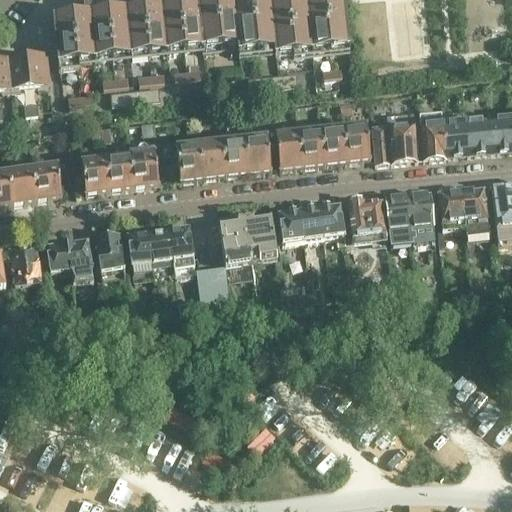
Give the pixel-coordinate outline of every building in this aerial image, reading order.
[(184,56),(179,11),(167,12),(166,0),(153,0),(155,13),(143,14),(148,60),(184,56)] [(329,55),(323,7),(322,7),(312,8),(312,3),(311,0),(299,0),(300,4),(303,4),(303,9),(280,12),(285,60),(329,55)] [(344,7),(342,0),(340,0),(322,2),(322,7),(323,7),(329,55),(349,53),(344,7)] [(113,64),(108,18),(96,20),(94,2),(82,3),(84,21),(73,22),(78,67),(113,64)] [(285,60),(280,12),(254,15),(253,3),(233,5),(237,50),(238,58),(259,56),(264,55),(274,54),(275,61),(285,60)] [(237,50),(233,5),(198,9),(203,54),(237,50)] [(203,54),(198,9),(179,11),(184,56),(203,54)] [(148,60),(143,14),(126,16),(130,62),(148,60)] [(130,62),(126,16),(108,18),(113,64),(130,62)] [(79,75),(78,67),(73,22),(53,24),(59,77),(79,75)] [(48,95),(45,70),(47,70),(46,62),(39,62),(40,65),(14,67),(14,65),(8,65),(11,99),(20,98),(20,95),(39,94),(39,96),(48,95)] [(11,99),(8,65),(2,66),(2,69),(0,68),(0,97),(3,97),(3,99),(11,99)] [(242,81),(241,72),(220,74),(221,84),(242,81)] [(342,84),(341,75),(332,76),(333,85),(342,84)] [(200,86),(199,76),(186,78),(187,87),(200,86)] [(333,85),(332,76),(323,77),(324,86),(333,85)] [(187,87),(186,78),(174,79),(175,88),(187,87)] [(164,90),(163,80),(151,81),(152,91),(164,90)] [(298,93),(296,80),(248,85),(250,98),(298,93)] [(152,91),(151,81),(138,83),(139,92),(152,91)] [(129,93),(128,84),(115,85),(116,95),(129,93)] [(116,95),(115,85),(103,86),(104,96),(116,95)] [(159,97),(158,94),(110,99),(112,113),(160,108),(159,97)] [(94,111),(93,101),(81,102),(82,112),(94,111)] [(82,112),(81,102),(68,104),(69,113),(82,112)] [(374,136),(372,119),(360,121),(362,135),(366,134),(366,137),(371,137),(371,136),(374,136)] [(370,168),(366,137),(366,134),(362,135),(360,121),(342,123),(343,137),(347,170),(370,168)] [(511,158),(511,134),(511,124),(488,126),(491,160),(511,158)] [(491,160),(488,126),(465,128),(468,162),(491,160)] [(468,162),(465,128),(443,130),(446,164),(468,162)] [(446,164),(443,130),(420,132),(423,167),(446,165),(446,164)] [(415,132),(374,136),(371,136),(371,137),(375,171),(391,170),(418,168),(415,132)] [(104,149),(102,134),(93,135),(96,150),(104,149)] [(347,170),(343,137),(321,139),(325,173),(347,170)] [(325,173),(321,139),(299,142),(302,175),(325,173)] [(302,175),(299,142),(275,144),(279,178),(302,175)] [(271,179),(267,145),(244,148),(248,182),(271,179)] [(38,162),(36,147),(28,148),(30,163),(38,162)] [(248,182),(244,148),(222,150),(226,184),(248,182)] [(13,164),(12,150),(4,151),(6,165),(13,164)] [(226,184),(222,150),(199,153),(203,187),(226,184)] [(203,187),(199,153),(177,156),(180,189),(203,187)] [(159,192),(154,161),(130,164),(133,196),(159,192)] [(133,196),(130,164),(106,167),(110,199),(133,196)] [(110,199),(106,167),(81,171),(85,202),(110,199)] [(61,206),(57,174),(32,177),(36,209),(61,206)] [(36,209),(32,177),(8,181),(13,212),(36,209)] [(0,213),(13,212),(8,181),(0,181),(0,213)] [(511,232),(511,192),(492,194),(496,234),(511,232)] [(489,242),(484,195),(458,198),(461,228),(464,227),(466,244),(489,242)] [(461,228),(458,198),(438,200),(441,230),(461,228)] [(432,232),(429,201),(407,203),(411,234),(432,232)] [(411,234),(407,203),(386,205),(389,237),(411,234)] [(386,248),(381,208),(365,210),(365,208),(348,210),(353,252),(386,248)] [(344,242),(340,211),(319,213),(324,245),(344,242)] [(324,245),(319,213),(299,216),(303,248),(324,245)] [(303,248),(299,216),(278,219),(282,251),(303,248)] [(276,258),(270,221),(245,224),(252,270),(262,268),(261,260),(276,258)] [(252,270),(245,224),(219,228),(224,266),(240,263),(241,271),(252,270)] [(193,264),(189,232),(169,235),(173,267),(193,264)] [(173,267),(169,235),(148,238),(152,269),(173,267)] [(152,269),(148,238),(127,241),(132,272),(152,269)] [(123,273),(119,242),(95,245),(99,276),(123,273)] [(92,275),(88,246),(67,249),(71,278),(92,275)] [(71,278),(67,249),(46,252),(50,281),(71,278)] [(41,291),(36,253),(10,257),(12,270),(13,280),(12,280),(12,282),(14,282),(15,294),(22,293),(41,291)] [(230,317),(224,273),(197,277),(202,320),(230,317)] [(403,298),(402,286),(394,287),(395,299),(403,298)] [(195,321),(193,309),(179,311),(181,323),(195,321)] [(175,324),(174,312),(160,314),(161,326),(175,324)] [(113,330),(112,321),(110,321),(109,317),(102,317),(104,331),(113,330)] [(79,335),(78,328),(66,330),(67,337),(79,335)] [(32,341),(30,331),(19,333),(21,342),(32,341)] [(246,393),(230,408),(239,418),(255,403),(246,393)] [(194,424),(169,412),(164,425),(188,436),(194,424)] [(275,444),(265,434),(248,452),(258,462),(275,444)] [(230,469),(211,458),(204,470),(223,481),(230,469)]
